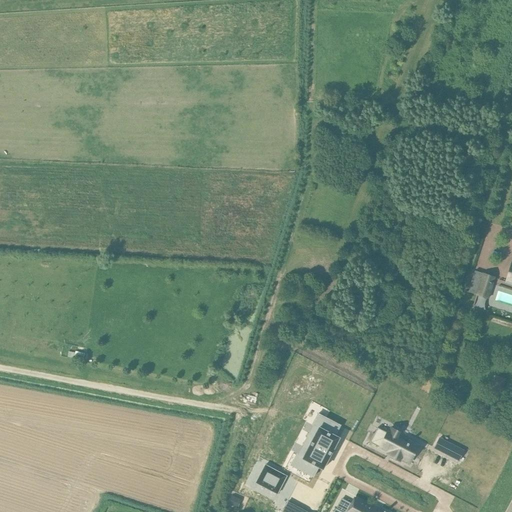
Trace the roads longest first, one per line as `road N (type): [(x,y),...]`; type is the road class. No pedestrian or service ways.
road 1 (unknown): [(0,372),(216,411)]
road 2 (residential): [(439,509),(445,496),(349,446)]
